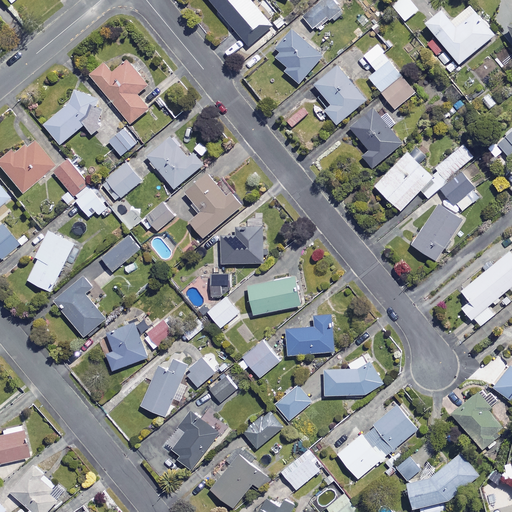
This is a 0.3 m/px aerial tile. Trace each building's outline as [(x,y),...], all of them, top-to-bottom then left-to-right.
[(275,27),(252,0),(212,0),(252,47),(275,27)] [(336,22),(349,12),(339,0),(327,0),(304,18),(314,32),(333,18),(336,22)] [(461,29),(446,11),(429,24),(463,65),(498,36),(479,14),(461,29)] [(327,59),(297,31),(280,50),(284,54),(280,58),(291,69),(289,72),(303,85),(327,59)] [(404,76),(385,53),(373,63),(379,72),(372,78),(398,110),(415,96),(401,78),(404,76)] [(152,86),(131,61),(116,73),(109,64),(94,76),(134,125),(153,110),(141,95),(152,86)] [(370,101),(341,67),(319,85),(335,105),(329,111),(340,125),(370,101)] [(511,92),(511,87),(507,81),(486,98),(493,107),(511,92)] [(118,121),(90,87),(74,100),(76,102),(48,125),(64,145),(88,126),(98,137),(118,121)] [(314,112),(306,101),(286,117),(295,128),(314,112)] [(406,144),(376,109),(353,128),(372,151),(365,157),(375,169),(406,144)] [(138,144),(127,130),(113,142),(124,156),(138,144)] [(511,135),(501,148),(511,157),(511,135)] [(161,169),(178,189),(206,165),(195,152),(190,156),(183,147),(185,145),(177,136),(151,157),(154,161),(151,164),(157,171),(161,169)] [(57,165),(35,139),(16,154),(12,150),(0,160),(0,165),(24,193),(57,165)] [(438,171),(434,175),(411,153),(378,186),(404,211),(422,192),(431,201),(477,154),(464,141),(436,169),(438,171)] [(91,185),(71,162),(58,173),(78,196),(91,185)] [(145,181),(130,162),(103,184),(118,202),(145,181)] [(511,187),(511,174),(510,170),(494,180),(503,193),(511,187)] [(195,206),(203,215),(194,223),(207,238),(247,205),(225,178),(222,181),(214,171),(188,193),(197,204),(195,206)] [(0,207),(12,198),(0,183),(0,207)] [(79,200),(93,218),(99,213),(102,217),(111,210),(94,188),(79,200)] [(165,203),(144,222),(151,231),(156,226),(162,233),(179,218),(165,203)] [(465,220),(443,205),(416,246),(438,260),(465,220)] [(20,245),(2,224),(0,225),(0,255),(3,260),(20,245)] [(267,263),(266,229),(239,231),(239,236),(224,237),(225,265),(267,263)] [(79,245),(53,231),(39,257),(42,259),(31,280),(54,292),(79,245)] [(143,250),(132,237),(105,258),(116,272),(143,250)] [(511,287),(511,251),(511,252),(465,291),(473,301),(465,308),(481,328),(496,315),(489,307),(511,287)] [(215,297),(226,297),(231,289),(235,289),(235,274),(214,274),(215,297)] [(98,288),(88,275),(57,300),(88,338),(110,320),(90,295),(98,288)] [(305,306),(299,276),(252,286),(258,316),(305,306)] [(242,312),(229,297),(210,313),(223,328),(242,312)] [(338,352),(334,315),(317,317),(318,328),(289,330),(292,356),(338,352)] [(178,334),(168,321),(147,336),(156,349),(178,334)] [(152,357),(139,323),(110,334),(117,352),(110,354),(117,371),(152,357)] [(283,360),(267,341),(240,363),(247,370),(253,365),(263,378),(283,360)] [(219,371),(207,357),(189,373),(201,387),(219,371)] [(370,364),(365,357),(353,364),(353,369),(327,370),(328,395),(369,394),(387,384),(374,362),(370,364)] [(191,365),(179,359),(173,371),(164,367),(146,406),(168,416),(191,365)] [(511,369),(497,388),(511,399),(511,369)] [(240,390),(230,377),(214,390),(224,403),(240,390)] [(315,401),(301,385),(278,404),(292,421),(315,401)] [(495,405),(484,391),(456,413),(472,432),(467,436),(479,452),(507,431),(490,409),(495,405)] [(421,428),(401,404),(342,455),(362,479),(421,428)] [(288,427),(274,409),(246,431),(260,449),(288,427)] [(206,421),(195,413),(167,448),(195,470),(229,426),(212,413),(206,421)] [(0,464),(31,457),(25,430),(0,436),(0,464)] [(227,461),(234,467),(215,490),(237,507),(257,483),(265,490),(274,479),(237,449),(227,461)] [(325,469),(311,450),(284,470),(299,489),(325,469)] [(482,476),(464,452),(423,484),(413,485),(419,509),(426,507),(427,511),(446,511),(447,503),(482,476)] [(423,469),(412,456),(399,466),(410,479),(423,469)] [(50,511),(68,493),(38,465),(14,492),(34,510),(32,511),(50,511)] [(511,501),(505,484),(487,489),(492,506),(511,501)] [(357,511),(345,495),(330,507),(333,511),(357,511)] [(285,508),(272,499),(263,511),(295,511),(299,506),(290,500),(285,508)]
